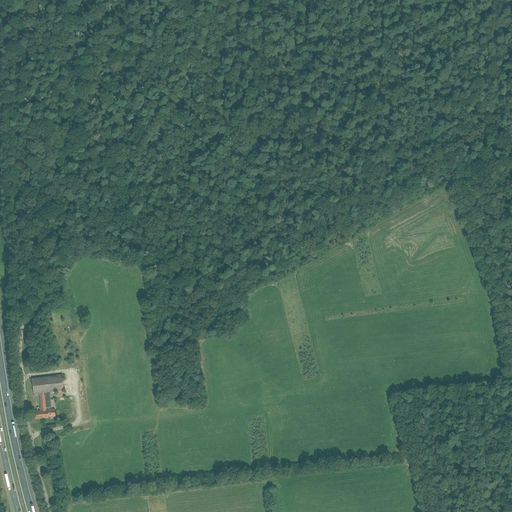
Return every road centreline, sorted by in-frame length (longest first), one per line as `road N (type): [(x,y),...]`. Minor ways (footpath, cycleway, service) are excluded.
road 1 (unclassified): [(51,511),(33,450),(24,330),(195,62),(219,0)]
road 2 (motorway): [(31,511),(0,359)]
